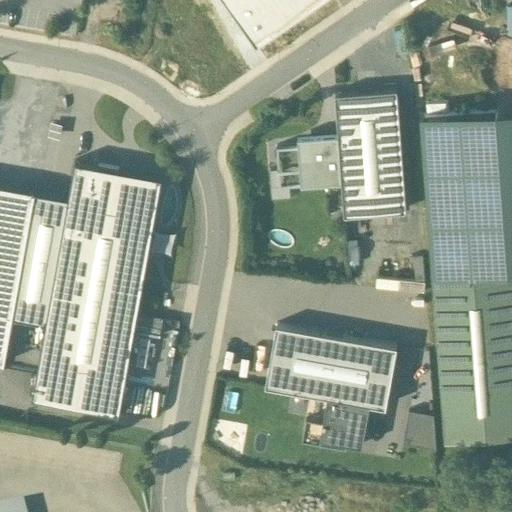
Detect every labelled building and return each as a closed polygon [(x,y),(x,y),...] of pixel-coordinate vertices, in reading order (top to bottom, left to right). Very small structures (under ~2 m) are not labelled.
[(326,0),(220,0),(258,51),(326,0)] [(346,214),(407,209),(397,77),(336,82),(340,133),(343,175),(346,214)] [(498,107),(424,112),(435,272),(437,272),(437,270),(509,265),(498,108),(498,107)] [(511,107),(498,108),(509,265),(511,264),(511,107)] [(340,133),(279,138),(283,181),(343,175),(340,133)] [(162,175),(75,160),(68,195),(46,320),(33,395),(119,411),(162,175)] [(36,189),(0,182),(0,361),(5,362),(13,315),(36,189)] [(68,195),(36,189),(13,315),(46,320),(68,195)] [(435,272),(433,272),(445,434),(511,428),(511,266),(437,272),(435,272)] [(386,405),(397,344),(277,322),(266,383),(328,394),(371,402),(386,405)] [(371,402),(328,394),(320,442),(346,447),(347,440),(363,443),(371,402)] [(433,414),(409,409),(403,442),(436,449),(433,414)]
